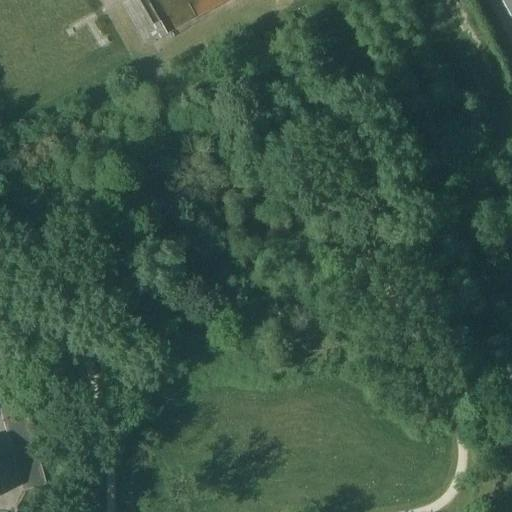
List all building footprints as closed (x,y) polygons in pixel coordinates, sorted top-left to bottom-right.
[(107,43),(82,0),(0,0),(0,92),(6,102),(107,43)] [(0,360),(10,358),(6,346),(0,348),(0,360)] [(10,358),(0,360),(0,373),(13,370),(10,358)] [(0,385),(16,381),(13,370),(0,373),(0,385)] [(0,385),(0,397),(19,392),(16,381),(0,385)] [(0,410),(23,404),(19,392),(0,397),(0,410)] [(26,416),(23,404),(0,410),(0,412),(3,422),(26,416)] [(29,427),(26,416),(3,422),(6,434),(29,427)] [(29,427),(6,434),(9,445),(33,439),(29,427)] [(36,450),(33,439),(9,445),(13,457),(36,450)] [(36,450),(13,457),(16,468),(39,462),(36,450)] [(42,473),(39,462),(16,468),(19,480),(42,473)] [(42,473),(19,480),(22,491),(46,485),(42,473)]
